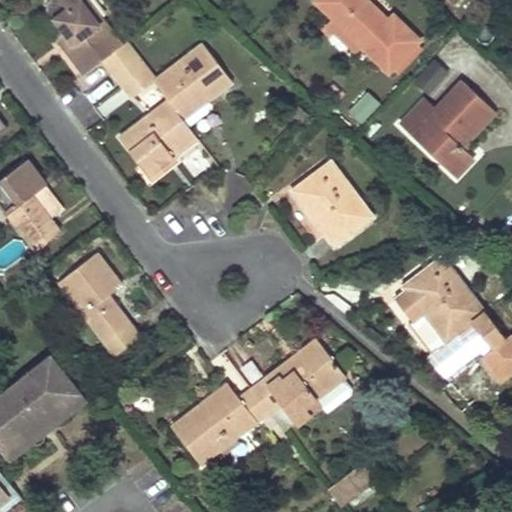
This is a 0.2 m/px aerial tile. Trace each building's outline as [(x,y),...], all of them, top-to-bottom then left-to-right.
[(130,97),(153,80),(125,42),(121,45),(87,0),(78,0),(46,24),(83,73),(103,59),(130,97)] [(397,13),(395,16),(392,19),(371,0),(316,0),(333,15),(363,43),(391,71),(423,37),(397,13)] [(355,52),(363,43),(333,15),(326,24),(355,52)] [(204,43),(153,80),(169,101),(120,138),(152,181),(171,166),(168,162),(177,156),(198,140),(187,126),(207,111),(208,104),(206,101),(232,82),(204,43)] [(430,94),(447,71),(431,60),(415,83),(430,94)] [(455,176),(474,156),(465,147),(458,140),(464,134),(468,138),(495,110),(465,81),(439,107),(426,96),(400,123),(455,176)] [(381,103),(369,91),(350,110),(362,122),(381,103)] [(299,103),(292,111),(303,120),(310,113),(299,103)] [(465,147),(471,141),(468,138),(464,134),(458,140),(465,147)] [(171,166),(180,160),(177,156),(168,162),(171,166)] [(316,168),(318,172),(321,176),(314,180),(309,174),(290,188),(331,246),(372,216),(330,158),(316,168)] [(26,159),(0,178),(0,204),(34,249),(59,230),(49,217),(62,207),(26,159)] [(480,223),(468,238),(481,249),(493,235),(480,223)] [(107,293),(113,288),(119,284),(96,252),(57,281),(111,354),(138,334),(107,293)] [(504,338),(483,311),(442,254),(428,264),(433,271),(425,277),(420,271),(403,284),(406,288),(395,296),(413,321),(424,312),(444,339),(457,330),(462,336),(476,325),(492,347),(482,354),(499,379),(511,369),(511,336),(510,334),(504,338)] [(433,271),(428,264),(420,271),(425,277),(433,271)] [(293,368),(321,346),(314,336),(285,359),(293,368)] [(296,422),(309,411),(321,402),(326,408),(350,389),(351,383),(345,375),(333,360),(321,346),(293,368),(285,359),(238,396),(226,381),(171,424),(202,463),(280,402),(296,422)] [(0,447),(9,459),(31,443),(20,430),(39,415),(54,403),(64,416),(85,399),(55,361),(39,373),(35,368),(0,395),(0,447)] [(20,430),(31,443),(49,428),(39,415),(20,430)] [(375,479),(369,470),(362,461),(326,489),(340,506),(375,479)]
